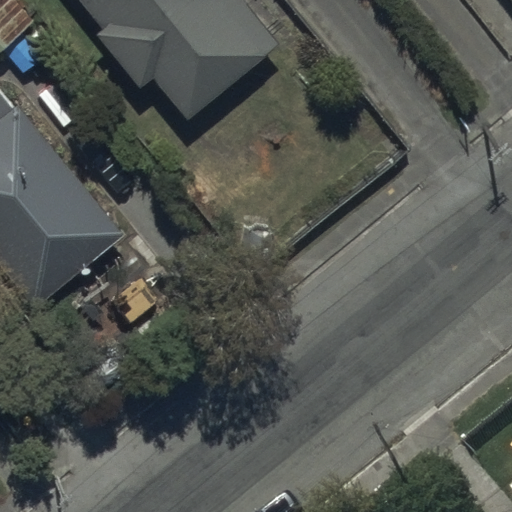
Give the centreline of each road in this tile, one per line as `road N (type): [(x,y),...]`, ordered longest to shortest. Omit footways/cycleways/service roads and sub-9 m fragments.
road 1 (residential): [(511,248),(185,511)]
road 2 (residential): [(328,0),(511,231)]
